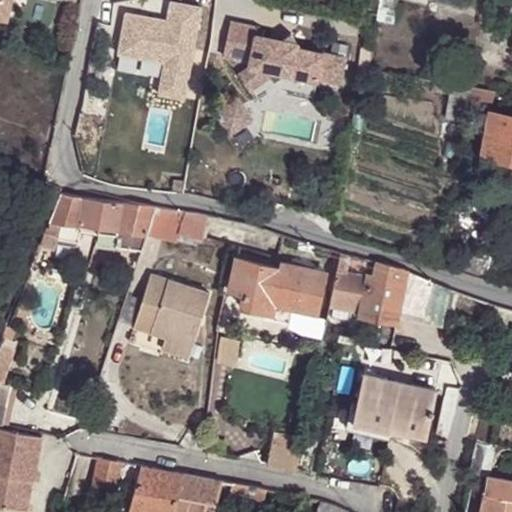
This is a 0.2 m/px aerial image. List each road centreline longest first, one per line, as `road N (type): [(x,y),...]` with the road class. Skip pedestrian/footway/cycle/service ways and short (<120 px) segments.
road 1 (residential): [(92,0),(56,175),(305,229),(511,293)]
road 2 (residential): [(67,437),(350,492),(374,511)]
road 3 (unknown): [(441,511),(461,414),(449,370),(346,333)]
